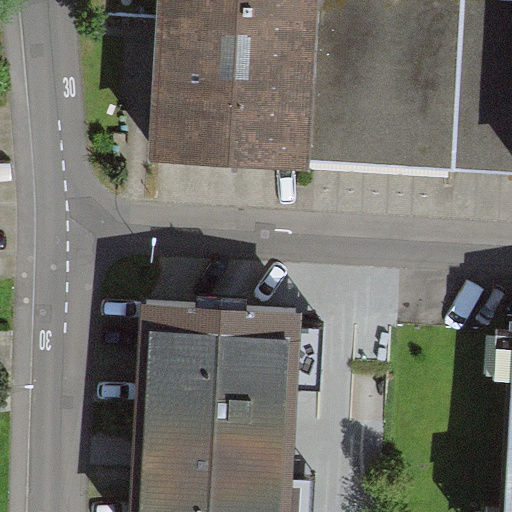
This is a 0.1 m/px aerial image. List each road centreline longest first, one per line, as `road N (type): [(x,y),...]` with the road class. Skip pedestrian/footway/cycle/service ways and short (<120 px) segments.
road 1 (residential): [(511,248),(70,230)]
road 2 (residential): [(70,230),(64,511)]
road 3 (residential): [(44,0),(70,230)]
